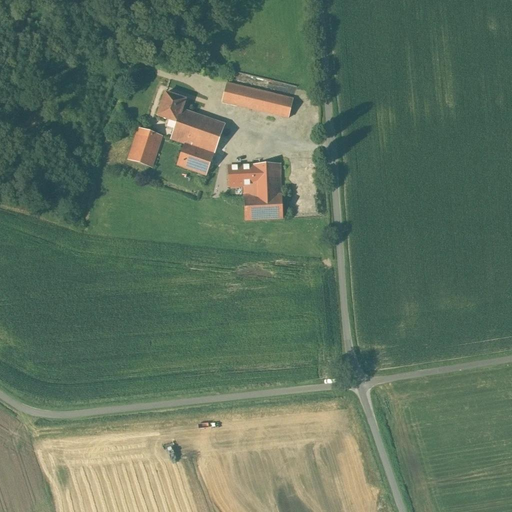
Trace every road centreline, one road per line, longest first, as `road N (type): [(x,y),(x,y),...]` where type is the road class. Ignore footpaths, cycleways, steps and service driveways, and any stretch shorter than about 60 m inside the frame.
road 1 (unclassified): [(318,0),(357,383)]
road 2 (unclassified): [(357,383),(65,414),(30,411),(0,394)]
road 3 (unclassified): [(511,359),(357,383)]
road 4 (unclassified): [(357,383),(401,511)]
